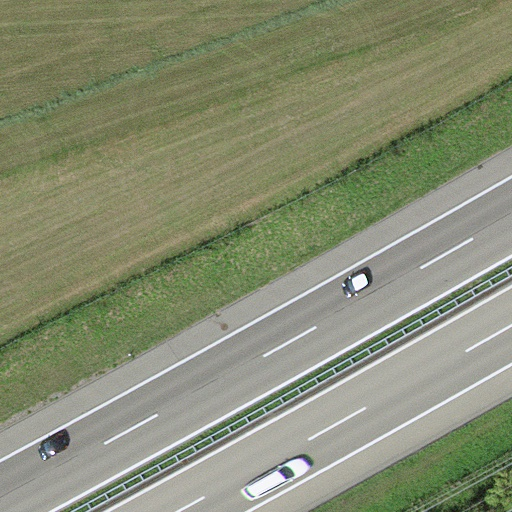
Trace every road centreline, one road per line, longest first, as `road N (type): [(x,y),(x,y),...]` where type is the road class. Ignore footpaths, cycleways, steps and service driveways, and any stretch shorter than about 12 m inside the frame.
road 1 (motorway): [(511,218),(0,503)]
road 2 (motorway): [(181,511),(511,327)]
